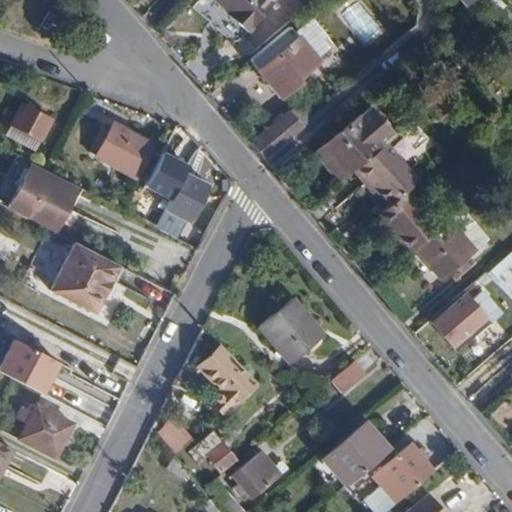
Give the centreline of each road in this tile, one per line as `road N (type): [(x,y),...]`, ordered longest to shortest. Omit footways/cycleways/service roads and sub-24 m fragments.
road 1 (residential): [(511,479),(259,185)]
road 2 (residential): [(87,511),(259,185)]
road 3 (residential): [(0,41),(58,61),(156,66)]
road 4 (residential): [(259,185),(156,66)]
